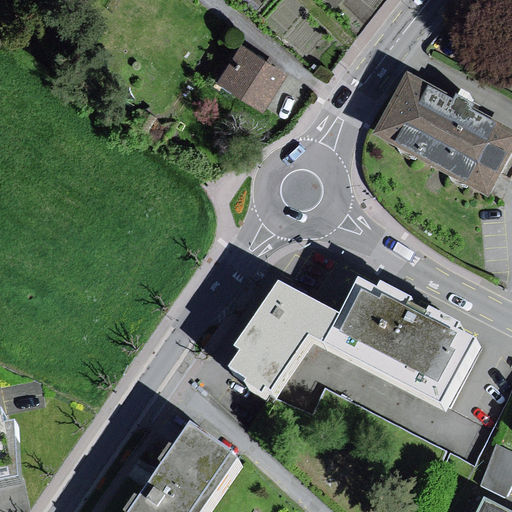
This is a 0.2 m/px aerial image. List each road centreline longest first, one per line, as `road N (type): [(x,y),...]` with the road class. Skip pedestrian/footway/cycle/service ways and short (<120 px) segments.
road 1 (residential): [(63,511),(278,216)]
road 2 (residential): [(331,212),(511,317)]
road 3 (residential): [(318,157),(428,0)]
